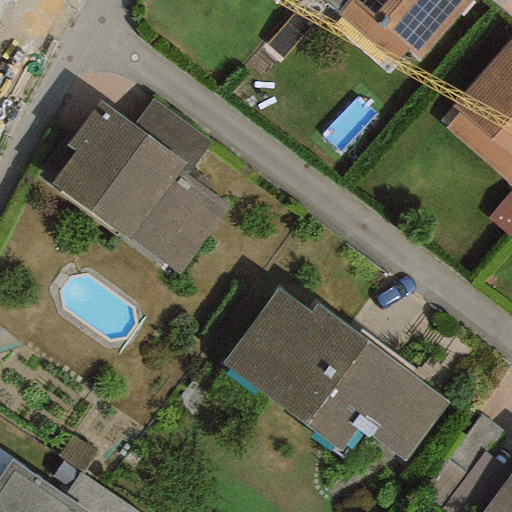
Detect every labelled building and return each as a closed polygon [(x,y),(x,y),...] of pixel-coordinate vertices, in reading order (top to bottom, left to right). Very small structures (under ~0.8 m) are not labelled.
[(471,0),(334,0),(331,4),(340,12),(333,21),(390,69),(399,58),(413,70),(471,0)] [(511,43),(510,42),(442,120),(452,129),(443,139),(511,198),(511,43)] [(96,135),(81,124),(41,178),(53,187),(44,199),(170,294),(233,211),(108,118),(96,135)] [(437,413),(264,292),(204,378),(332,468),(348,446),(392,477),(437,413)] [(87,511),(4,459),(0,465),(0,511),(87,511)] [(511,511),(511,493),(501,485),(480,511),(511,511)]
